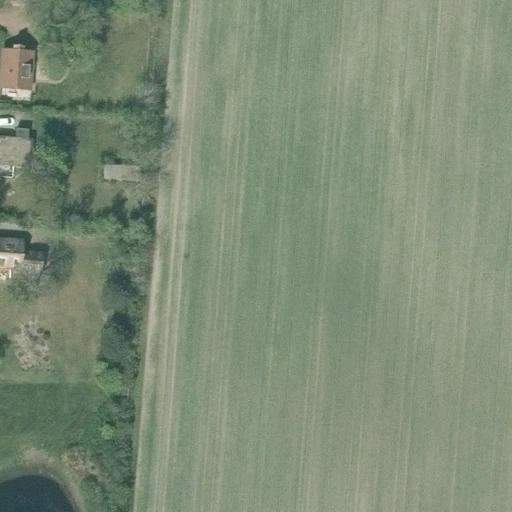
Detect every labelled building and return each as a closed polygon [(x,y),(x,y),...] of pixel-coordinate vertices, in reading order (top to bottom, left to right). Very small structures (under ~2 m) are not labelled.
[(34,52),(1,50),(0,61),(0,90),(31,93),(34,52)] [(71,50),(60,52),(63,66),(74,63),(71,50)] [(0,137),(0,166),(30,170),(33,141),(27,140),(28,131),(16,129),(15,139),(0,137)] [(106,167),(105,182),(138,184),(139,169),(106,167)] [(0,241),(0,269),(39,272),(40,256),(20,254),(21,243),(0,241)]
